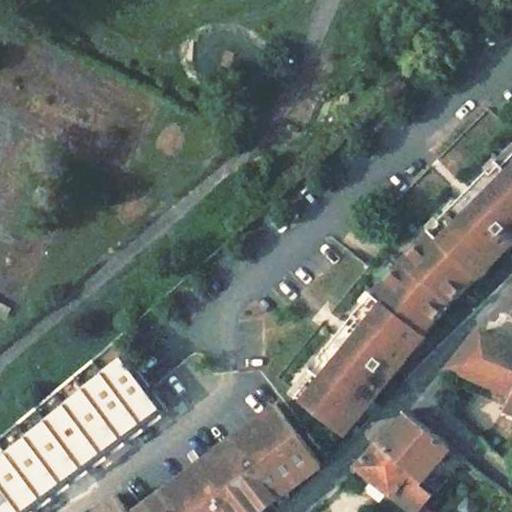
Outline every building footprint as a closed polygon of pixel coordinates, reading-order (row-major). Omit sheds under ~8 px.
[(511,160),(494,177),(489,172),(469,192),(471,195),(461,205),(459,202),(438,221),(442,226),(432,235),(434,237),(425,246),(422,243),(400,262),(381,285),(385,288),(376,299),(374,297),(366,306),(362,303),(344,324),(346,327),(337,337),(335,335),(316,357),(320,360),(311,370),(313,371),(294,394),(337,431),(356,409),(355,408),(364,398),(368,401),(415,347),(411,343),(419,333),(417,332),(425,322),(429,325),(445,306),(465,288),(461,284),(471,274),(473,276),(481,268),(485,272),(511,246),(511,160)] [(459,202),(461,205),(471,195),(469,192),(459,202)] [(0,301),(0,311),(7,315),(11,307),(0,301)] [(511,326),(492,319),(478,327),(448,365),(511,391),(511,326)] [(337,337),(346,327),(344,324),(335,335),(337,337)] [(0,511),(26,511),(85,468),(115,446),(168,407),(130,360),(115,342),(109,334),(53,383),(0,427),(0,511)] [(313,462),(270,404),(126,511),(124,511),(248,511),(299,474),(313,462)] [(420,480),(451,445),(407,410),(357,462),(415,511),(423,511),(429,506),(424,503),(434,492),(420,480)] [(124,511),(126,511),(112,493),(85,511),(124,511)]
